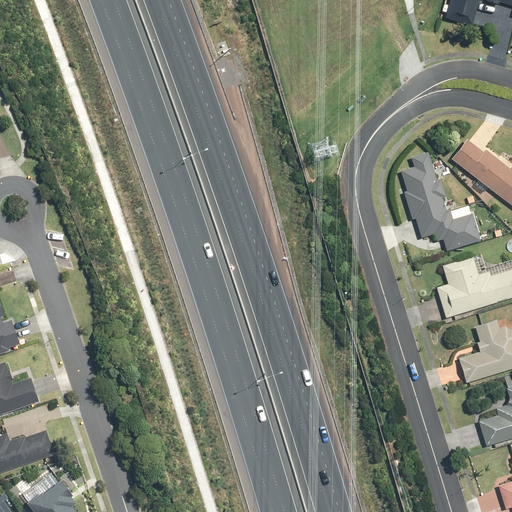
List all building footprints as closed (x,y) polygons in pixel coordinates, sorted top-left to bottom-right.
[(511,0),(450,0),(445,17),(473,25),(479,0),(486,0),(487,1),(499,4),(500,2),(511,5),(511,0)] [(511,168),(511,170),(466,137),(450,159),(511,205),(511,168)] [(435,180),(427,153),(409,157),(413,168),(400,172),(406,191),(401,192),(409,221),(414,219),(419,238),(433,234),(435,241),(441,239),(445,252),(479,242),(469,204),(457,208),(454,199),(445,201),(438,178),(435,180)] [(480,254),(442,266),(447,284),(434,288),(443,318),(511,297),(511,260),(484,269),(480,254)] [(0,356),(8,354),(7,349),(18,345),(10,321),(0,324),(0,318),(2,317),(0,310),(0,356)] [(475,342),(478,352),(457,359),(464,385),(511,369),(511,332),(510,331),(509,331),(508,331),(507,330),(506,330),(505,330),(504,329),(503,329),(502,329),(501,329),(500,329),(499,329),(498,330),(497,330),(494,321),(474,327),(478,341),(475,342)] [(0,415),(37,403),(29,379),(12,385),(4,363),(0,364),(0,415)] [(496,416),(477,422),(484,445),(511,436),(511,379),(503,382),(508,400),(504,401),(506,405),(494,408),(496,416)] [(0,474),(53,456),(45,430),(9,443),(6,434),(0,435),(0,474)] [(511,479),(497,484),(504,509),(511,506),(511,455),(510,456),(511,461),(511,479)] [(57,480),(26,503),(32,511),(76,511),(71,505),(74,502),(57,480)] [(17,511),(0,488),(0,511),(17,511)]
